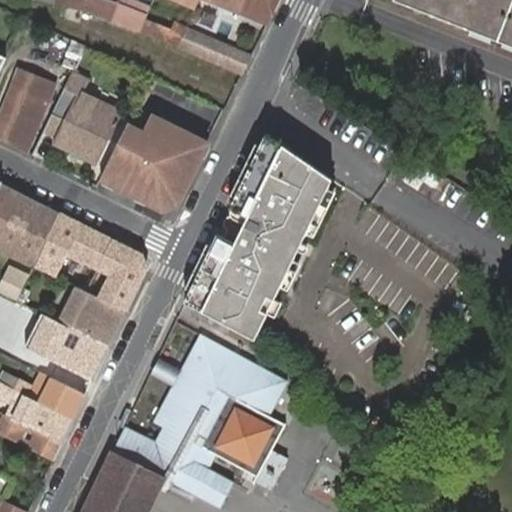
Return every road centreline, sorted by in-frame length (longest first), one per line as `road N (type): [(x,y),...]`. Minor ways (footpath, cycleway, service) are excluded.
road 1 (residential): [(57,511),(183,252)]
road 2 (residential): [(183,252),(303,0)]
road 3 (residential): [(0,160),(183,252)]
